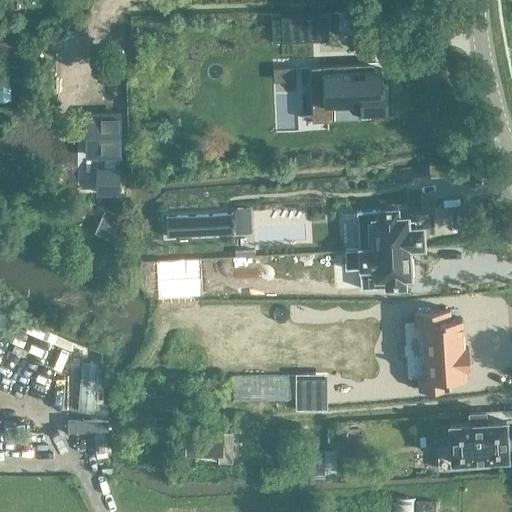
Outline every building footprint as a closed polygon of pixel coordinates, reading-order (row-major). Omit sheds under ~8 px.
[(322,39),(322,19),(282,20),(283,40),(322,39)] [(368,63),(310,66),(313,121),(328,121),(370,119),(370,113),(388,113),(387,84),(383,84),(382,68),(375,69),(368,69),(368,63)] [(0,101),(11,100),(9,68),(0,68),(0,101)] [(118,125),(118,114),(94,114),(94,155),(118,155),(118,133),(122,133),(122,125),(118,125)] [(127,161),(112,160),(111,182),(126,183),(127,161)] [(359,249),(345,249),(345,251),(409,248),(424,247),(423,227),(416,227),(416,219),(408,219),(408,217),(398,217),(397,208),(357,210),(359,249)] [(106,209),(96,231),(110,238),(111,238),(121,216),(106,209)] [(233,212),(166,216),(168,236),(235,233),(234,231),(233,224),(235,224),(235,220),(233,220),(233,214),(233,212)] [(409,248),(345,251),(346,269),(360,268),(361,289),(379,288),(379,287),(387,286),(387,287),(405,286),(405,277),(411,277),(411,274),(415,274),(414,256),(410,256),(409,248)] [(186,259),(157,260),(158,276),(187,274),(186,269),(189,269),(189,264),(186,264),(186,259)] [(202,278),(158,280),(159,299),(203,299),(202,278)] [(248,298),(247,373),(236,373),(236,397),(299,397),(299,376),(348,377),(349,299),(248,298)] [(405,345),(398,346),(399,358),(405,357),(407,381),(419,380),(419,387),(420,390),(427,389),(451,388),(451,379),(467,378),(466,367),(471,366),(470,359),(469,359),(469,365),(466,365),(465,348),(468,348),(469,354),(470,353),(469,347),(465,347),(464,335),(463,321),(463,318),(451,319),(450,309),(422,311),(415,311),(415,316),(415,321),(403,321),(405,345)] [(178,397),(155,396),(156,386),(138,386),(137,426),(177,427),(178,397)] [(69,396),(69,420),(98,420),(98,396),(69,396)] [(488,458),(508,457),(506,420),(486,421),(486,411),(470,412),(470,422),(451,423),(451,424),(437,425),(439,468),(489,466),(488,458)] [(172,453),(187,453),(219,453),(219,462),(233,463),(233,433),(172,432),(172,453)] [(326,449),(306,449),(306,474),(326,473),(326,449)] [(396,497),(394,511),(415,511),(416,498),(396,497)] [(417,499),(416,511),(435,511),(436,499),(417,499)]
